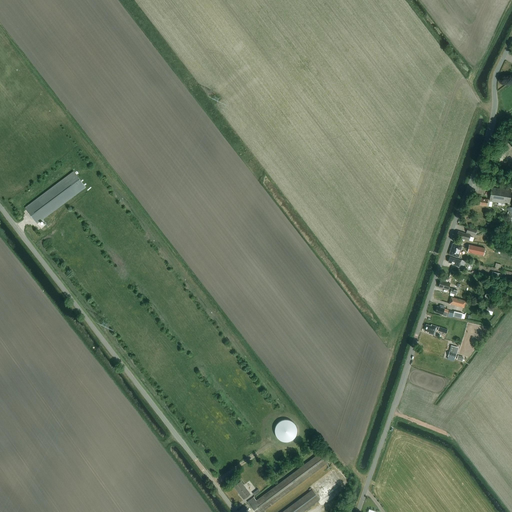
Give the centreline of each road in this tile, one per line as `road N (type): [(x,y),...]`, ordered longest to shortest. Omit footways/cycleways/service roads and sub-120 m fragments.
road 1 (unclassified): [(357,511),(490,128),(496,71),(511,42)]
road 2 (unclassified): [(234,511),(0,206)]
